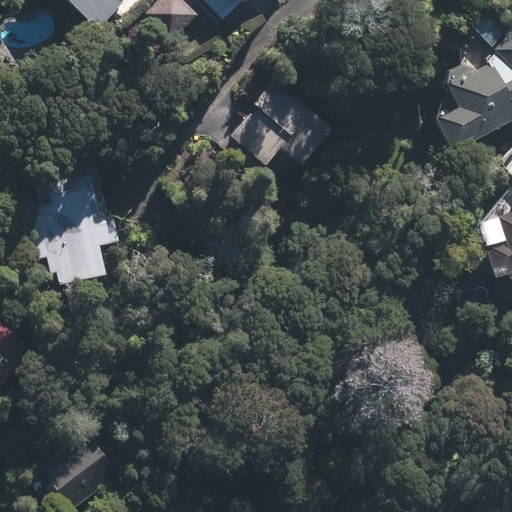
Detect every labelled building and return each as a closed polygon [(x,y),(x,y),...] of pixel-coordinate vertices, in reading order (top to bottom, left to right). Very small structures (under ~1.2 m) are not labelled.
[(77,0),(95,17),(111,0),(77,0)] [(202,0),(223,22),(247,0),(202,0)] [(511,33),(498,47),(511,61),(511,33)] [(465,107),(442,118),(453,143),(511,115),(511,104),(509,98),(511,96),(511,79),(503,84),(494,64),(453,83),(465,107)] [(331,127),(275,80),(257,101),(259,105),(234,135),(267,162),(282,143),(303,161),(331,127)] [(53,200),(22,208),(33,256),(51,252),(55,268),(59,267),(63,282),(112,270),(106,241),(122,237),(116,210),(98,215),(91,183),(51,192),(53,200)] [(511,211),(504,214),(511,238),(487,245),(496,275),(508,271),(510,277),(511,276),(511,211)] [(0,382),(26,346),(0,327),(0,382)] [(19,411),(0,424),(0,437),(10,452),(36,434),(19,411)] [(93,433),(43,471),(69,505),(119,467),(93,433)]
